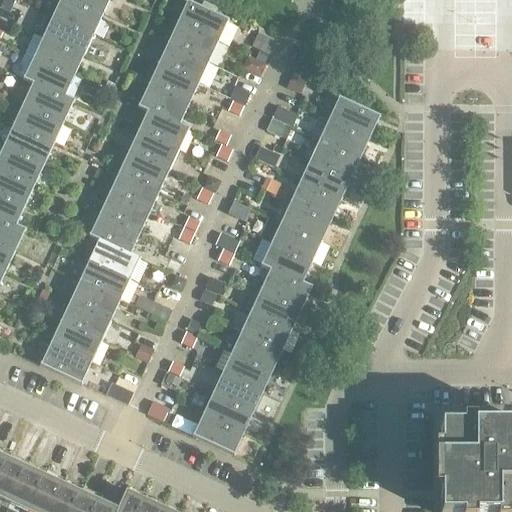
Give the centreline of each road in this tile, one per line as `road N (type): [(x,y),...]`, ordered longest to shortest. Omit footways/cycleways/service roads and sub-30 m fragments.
road 1 (residential): [(114,448),(287,38)]
road 2 (residential): [(250,511),(114,448)]
road 3 (residential): [(114,448),(0,395)]
